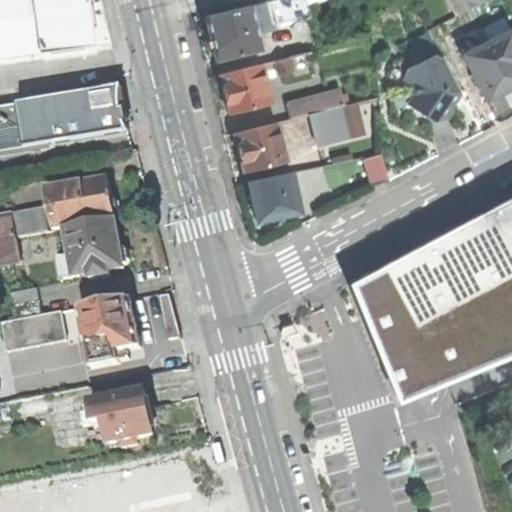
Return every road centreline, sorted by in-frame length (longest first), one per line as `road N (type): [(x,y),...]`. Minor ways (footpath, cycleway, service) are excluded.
road 1 (residential): [(231,301),(511,154)]
road 2 (secondary): [(231,301),(155,0)]
road 3 (secondary): [(287,511),(231,301)]
